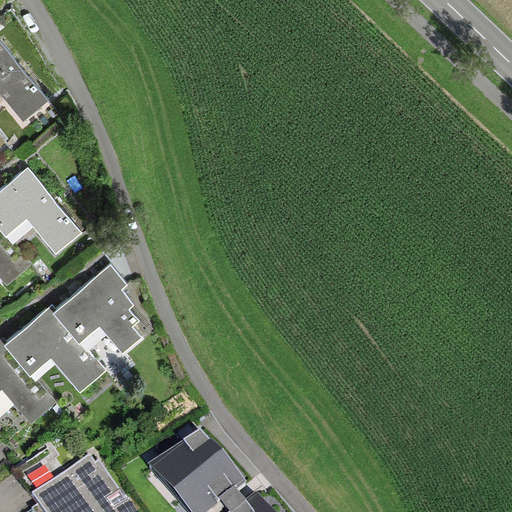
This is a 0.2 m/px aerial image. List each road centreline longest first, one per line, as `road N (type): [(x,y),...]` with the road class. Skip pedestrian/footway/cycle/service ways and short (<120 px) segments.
road 1 (residential): [(31,0),(97,125),(190,362),(308,511)]
road 2 (track): [(403,0),(511,102)]
